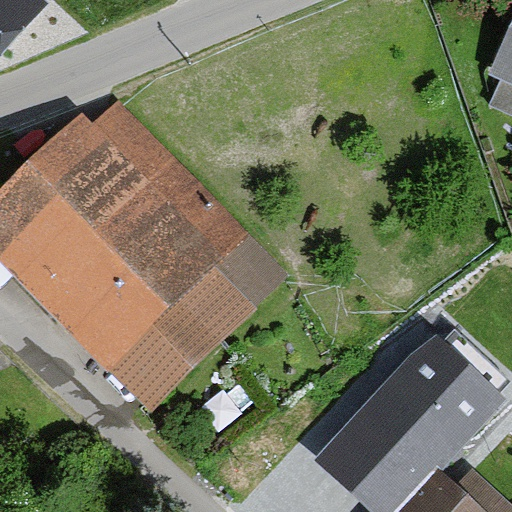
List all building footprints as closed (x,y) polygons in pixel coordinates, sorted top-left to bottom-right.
[(0,0),(0,64),(43,12),(27,0),(0,0)] [(511,39),(490,87),(501,92),(489,117),(511,127),(511,39)] [(290,285),(123,112),(98,137),(87,126),(0,210),(0,264),(150,420),(290,285)] [(511,311),(484,321),(511,400),(511,311)] [(362,511),(405,511),(437,481),(499,417),(433,352),(318,468),(362,511)] [(405,511),(511,511),(476,482),(461,500),(437,481),(405,511)]
